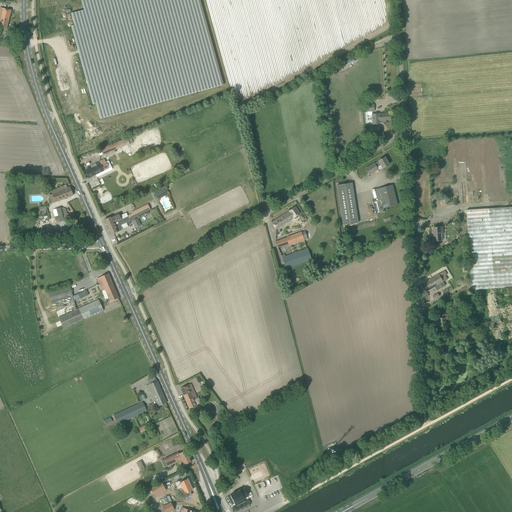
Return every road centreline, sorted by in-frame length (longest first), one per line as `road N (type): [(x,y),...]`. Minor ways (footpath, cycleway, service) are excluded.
road 1 (unclassified): [(126,295),(405,130)]
road 2 (unclassified): [(425,392),(405,130)]
road 3 (primary): [(103,243),(34,79),(25,0)]
road 4 (primary): [(216,504),(126,295)]
road 5 (primary): [(346,511),(511,420)]
road 6 (unclassified): [(405,130),(396,0)]
